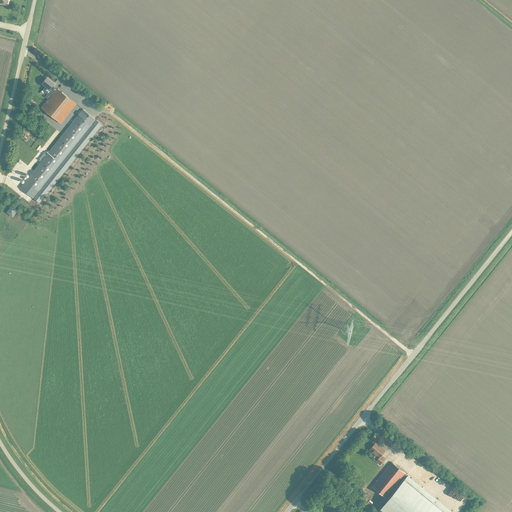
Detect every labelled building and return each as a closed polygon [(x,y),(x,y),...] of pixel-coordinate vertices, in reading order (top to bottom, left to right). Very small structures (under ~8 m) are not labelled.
[(54,83),(47,78),(42,84),(47,87),(46,88),(49,90),(49,89),(52,86),(54,83)] [(52,86),(49,89),(54,93),(42,108),(61,123),(76,104),(57,89),(52,86)] [(40,190),(89,127),(76,117),(27,181),(40,190)] [(380,465),(385,458),(381,455),(385,450),(375,443),(369,450),(379,457),(376,461),(380,465)] [(386,497),(405,473),(391,462),(372,486),(386,497)] [(417,486),(420,483),(408,474),(406,477),(417,486)] [(444,511),(404,479),(379,509),(382,511),(444,511)]
